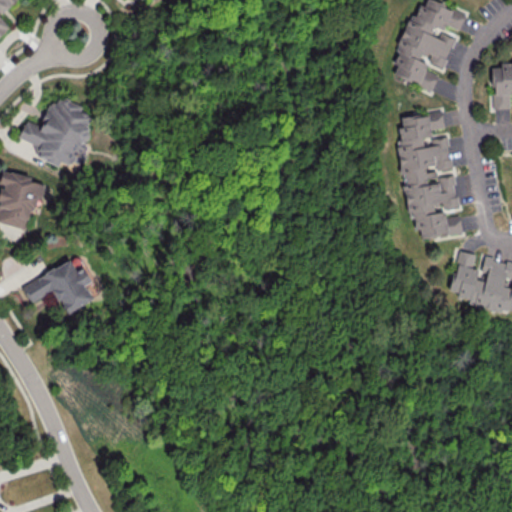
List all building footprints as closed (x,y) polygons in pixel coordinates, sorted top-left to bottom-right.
[(0,12),(15,0),(0,0),(0,34),(9,28),(0,16),(0,12)] [(392,75),(431,91),(437,75),(424,70),(428,62),(442,68),(454,37),(441,32),(445,23),(458,29),(465,13),(431,0),(425,0),(423,5),(418,3),(411,20),(408,18),(390,62),(396,65),(392,75)] [(511,61),(500,62),(498,67),(490,67),(491,96),(491,97),(492,108),(509,108),(508,94),(511,93),(511,61)] [(38,125),(25,119),(17,137),(40,148),(37,156),(57,165),(61,157),(79,166),(89,145),(81,142),(93,116),(79,110),(81,105),(60,95),(56,105),(49,102),(38,125)] [(400,116),(401,126),(395,127),(401,173),(404,173),(405,183),(404,183),(410,230),(418,228),(420,237),(461,231),(459,214),(444,216),(443,208),(457,206),(452,172),(451,172),(446,136),(431,138),(429,129),(443,127),(441,111),(400,116)] [(0,189),(0,222),(27,229),(40,183),(29,180),(30,176),(1,169),(0,174),(0,182),(2,183),(0,189)] [(511,277),(511,274),(511,261),(482,255),(479,269),(471,267),(474,253),(457,249),(449,290),(456,291),(454,300),(511,311),(511,277)] [(21,283),(29,301),(53,289),(64,312),(92,299),(85,284),(91,281),(84,267),(75,271),(69,260),(21,283)]
